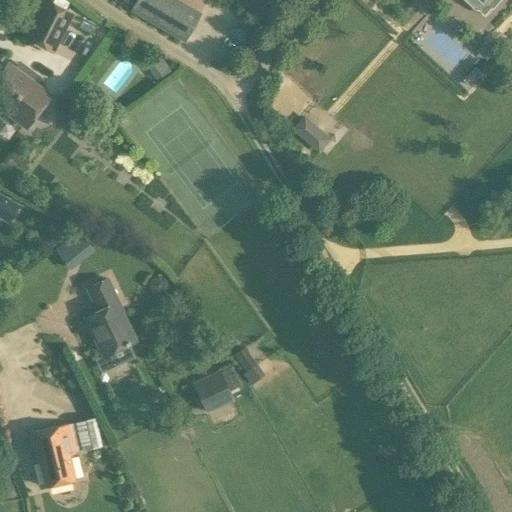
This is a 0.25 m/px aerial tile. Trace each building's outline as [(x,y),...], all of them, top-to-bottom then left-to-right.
[(135,0),(129,11),(183,43),(201,13),(178,0),(135,0)] [(51,52),(68,17),(37,2),(20,37),(51,52)] [(95,26),(82,19),(77,28),(90,35),(95,26)] [(25,127),(49,96),(8,65),(0,75),(0,100),(8,107),(4,112),(25,127)] [(292,130),(320,154),(332,139),(305,115),(292,130)] [(0,217),(0,218),(11,201),(0,194),(0,217)] [(53,250),(63,262),(82,247),(72,235),(53,250)] [(106,277),(84,288),(95,312),(84,317),(103,357),(109,354),(113,363),(118,365),(130,359),(132,354),(128,345),(135,341),(121,311),(122,311),(106,277)] [(153,295),(159,297),(166,294),(168,288),(166,281),(159,278),(152,281),(150,288),(153,295)] [(257,365),(244,347),(233,356),(245,373),(257,365)] [(224,404),(244,395),(229,364),(190,383),(198,399),(217,389),(224,404)] [(263,375),(257,365),(245,373),(243,375),(250,384),(263,375)] [(68,455),(75,454),(75,452),(81,450),(81,451),(101,446),(94,417),(61,425),(68,455)] [(74,481),(68,455),(61,425),(30,432),(37,462),(39,462),(45,488),(74,481)]
